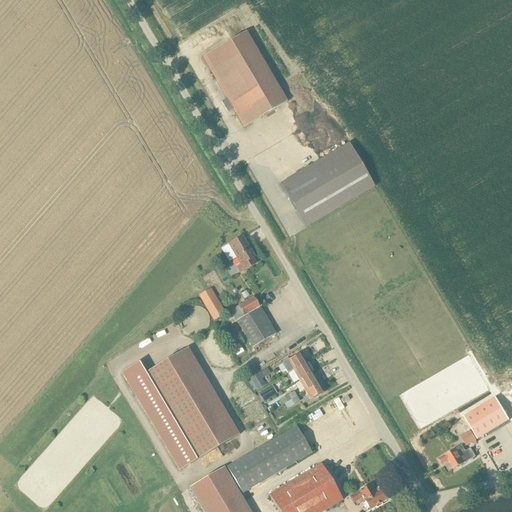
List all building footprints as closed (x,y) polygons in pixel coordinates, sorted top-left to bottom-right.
[(287,102),(246,31),(202,57),(244,127),(287,102)] [(349,143),(279,184),(305,227),(374,187),(349,143)] [(253,259),(255,258),(242,237),(228,245),(232,252),(229,254),(232,260),(236,258),(240,265),(237,267),(240,273),(256,264),(253,259)] [(275,334),(253,297),(230,311),(233,316),(228,319),(231,324),(236,321),(252,348),(275,334)] [(180,471),(239,435),(187,348),(145,373),(139,362),(121,373),(180,471)] [(305,363),(300,353),(287,361),(278,367),(282,372),(286,370),(288,373),(292,370),(305,363)] [(311,373),(305,363),(292,370),(299,381),(311,373)] [(299,381),(305,391),(318,383),(311,373),(299,381)] [(250,379),(257,390),(266,385),(259,374),(250,379)] [(318,383),(305,391),(310,400),(323,393),(318,383)] [(267,392),(260,397),(263,402),(270,397),(267,392)] [(282,405),(296,396),(293,392),(288,395),(288,394),(279,400),(282,405)] [(496,397),(498,402),(506,398),(503,393),(496,397)] [(259,402),(255,396),(250,399),(254,405),(259,402)] [(296,396),(282,405),(284,404),(287,408),(299,401),(296,396)] [(495,398),(464,417),(477,439),(508,420),(495,398)] [(311,452),(296,426),(226,467),(242,493),(311,452)] [(460,436),(465,446),(476,440),(470,430),(460,436)] [(461,445),(438,459),(442,464),(448,460),(453,469),(463,464),(467,461),(475,456),(470,448),(465,451),(461,445)] [(321,511),(342,500),(321,464),(269,495),(278,511),(321,511)] [(189,488),(203,511),(249,511),(224,468),(189,488)] [(370,485),(350,497),(353,503),(362,498),(369,510),(387,500),(380,487),(374,491),(370,485)]
